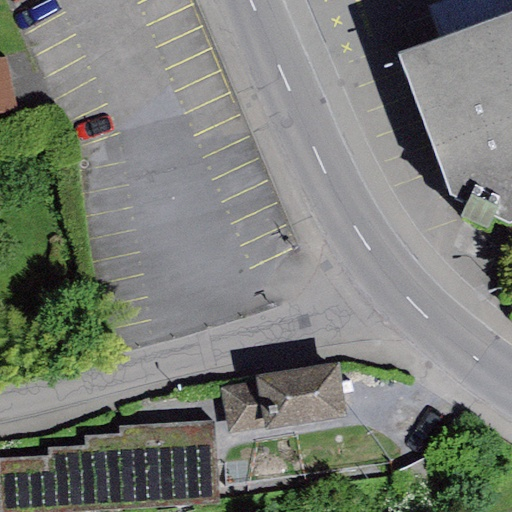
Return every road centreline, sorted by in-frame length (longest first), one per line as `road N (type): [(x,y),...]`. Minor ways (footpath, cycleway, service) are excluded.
road 1 (residential): [(0,401),(298,339),(397,290)]
road 2 (residential): [(253,0),(312,144),(397,290)]
road 3 (residential): [(397,290),(511,383)]
